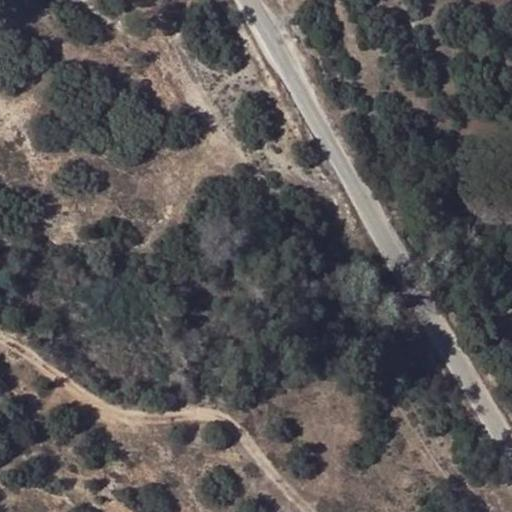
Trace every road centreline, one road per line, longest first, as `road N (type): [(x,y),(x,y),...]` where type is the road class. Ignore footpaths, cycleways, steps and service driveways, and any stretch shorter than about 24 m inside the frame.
road 1 (tertiary): [(250,0),(511,452)]
road 2 (track): [(310,511),(225,418),(101,409),(0,341)]
